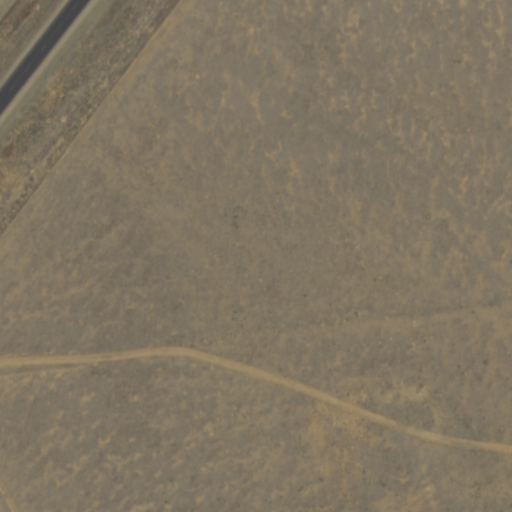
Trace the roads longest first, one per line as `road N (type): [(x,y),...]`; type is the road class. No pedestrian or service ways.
road 1 (residential): [(0,361),(174,354),(408,436),(511,453)]
road 2 (primary): [(79,0),(0,103)]
